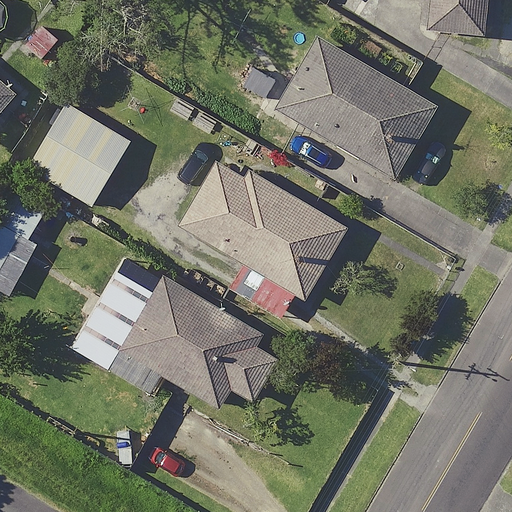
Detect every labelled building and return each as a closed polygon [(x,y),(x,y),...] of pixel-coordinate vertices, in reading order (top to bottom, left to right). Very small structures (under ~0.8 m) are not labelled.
[(423,0),(422,24),(477,29),(479,0),(423,0)] [(430,102),(312,32),(269,103),(388,174),(430,102)] [(0,100),(9,89),(0,81),(0,100)] [(124,137),(59,98),(21,160),(86,199),(124,137)] [(340,217),(211,151),(174,222),(239,256),(233,267),(297,300),(340,217)] [(0,282),(41,199),(0,179),(0,282)] [(250,326),(157,273),(115,345),(213,401),(224,380),(244,392),(269,348),(245,334),(250,326)]
